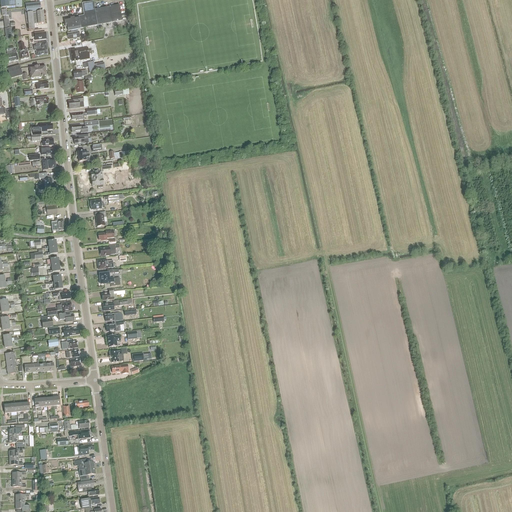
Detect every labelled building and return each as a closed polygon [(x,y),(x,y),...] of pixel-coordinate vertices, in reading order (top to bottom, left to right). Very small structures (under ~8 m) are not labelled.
[(94,9),(93,2),(82,4),(84,16),(64,20),(66,27),(67,27),(68,31),(122,21),(119,5),(94,9)] [(26,4),(26,12),(40,11),(40,3),(26,4)] [(34,25),(44,24),(43,12),(25,14),(26,24),(28,24),(29,30),(34,30),(34,25)] [(13,37),(12,28),(5,29),(6,38),(13,37)] [(79,38),(78,32),(71,33),(71,34),(67,34),(68,35),(67,36),(67,38),(68,38),(69,40),(73,39),(73,40),(74,40),(76,40),(76,39),(79,38)] [(45,33),(34,34),(32,34),(33,38),(35,38),(35,41),(46,40),(45,33)] [(23,43),(19,44),(20,51),(19,51),(20,55),(21,60),(29,58),(27,53),(26,48),(25,49),(23,43)] [(35,44),(36,46),(33,47),(34,51),(36,51),(36,57),(48,55),(47,47),(48,47),(47,43),(38,44),(35,44)] [(13,47),(6,48),(7,54),(4,55),(5,58),(6,63),(18,61),(17,55),(16,50),(14,51),(13,47)] [(80,61),(89,59),(87,48),(78,49),(78,50),(75,50),(70,51),(72,62),(77,61),(77,60),(80,60),(80,61)] [(89,72),(105,69),(104,65),(102,65),(102,66),(94,68),(93,61),(87,62),(89,72)] [(19,66),(7,69),(10,79),(22,76),(19,66)] [(46,71),(46,70),(46,68),(45,67),(39,67),(33,67),(33,68),(29,68),(30,79),(42,78),(42,76),(46,76),(46,71)] [(84,93),(86,92),(85,87),(83,88),(83,82),(74,83),(75,94),(84,93)] [(0,114),(4,114),(4,113),(6,113),(7,119),(10,118),(9,110),(6,111),(5,109),(4,109),(2,109),(1,99),(0,98),(0,114)] [(30,100),(31,107),(34,106),(34,104),(37,104),(37,106),(42,106),(42,105),(49,104),(49,103),(49,101),(48,100),(48,99),(48,98),(36,99),(33,99),(30,100)] [(84,108),(83,102),(83,98),(73,99),(73,102),(68,102),(69,109),(84,108)] [(87,113),(83,114),(76,114),(76,115),(71,116),(72,120),(76,120),(84,119),(84,117),(87,116),(86,116),(97,114),(96,109),(86,110),(87,113)] [(49,124),(39,125),(39,127),(36,127),(36,131),(32,131),(32,135),(40,135),(41,135),(40,132),(46,132),(46,130),(52,130),(52,125),(49,125),(49,124)] [(87,134),(80,135),(78,135),(78,138),(74,139),(75,145),(88,144),(88,139),(88,135),(87,135),(87,134)] [(47,156),(54,156),(54,149),(50,150),(49,148),(41,148),(41,156),(47,155),(47,156)] [(79,162),(85,161),(85,162),(89,162),(88,157),(87,153),(84,153),(84,152),(75,153),(76,157),(78,156),(79,162)] [(46,161),(42,161),(43,170),(47,170),(56,169),(55,160),(47,161),(46,161)] [(102,186),(103,185),(101,174),(99,174),(99,171),(93,172),(93,175),(91,175),(91,176),(90,176),(91,178),(91,179),(92,183),(91,184),(91,185),(92,186),(92,187),(97,186),(98,189),(103,188),(102,186)] [(51,180),(53,180),(52,176),(42,177),(43,186),(45,186),(45,190),(52,189),(51,180)] [(108,200),(108,204),(119,202),(118,196),(104,197),(104,200),(108,200)] [(91,210),(104,208),(104,204),(101,204),(101,200),(94,201),(90,202),(90,203),(90,205),(90,207),(90,209),(91,210)] [(46,208),(47,215),(57,214),(56,207),(46,208)] [(103,218),(106,218),(105,212),(99,213),(99,216),(95,217),(97,227),(104,226),(103,218)] [(55,225),(56,232),(65,231),(63,221),(53,222),(54,226),(55,225)] [(113,230),(110,231),(104,231),(105,234),(98,234),(98,236),(98,239),(99,239),(99,241),(103,240),(103,241),(106,241),(106,239),(114,238),(113,230)] [(116,255),(115,249),(119,248),(119,244),(109,246),(109,248),(104,248),(104,249),(100,250),(100,257),(105,256),(106,257),(109,256),(116,255)] [(44,249),(44,250),(49,249),(49,253),(45,254),(45,256),(50,255),(57,254),(56,247),(44,249)] [(109,268),(109,264),(113,264),(112,261),(106,262),(106,260),(97,261),(97,262),(97,266),(98,266),(98,269),(109,268)] [(60,271),(59,265),(47,266),(47,267),(51,267),(52,271),(47,272),(48,274),(52,273),(60,271)] [(100,285),(110,284),(111,287),(120,286),(119,279),(113,279),(113,274),(119,273),(118,273),(122,272),(122,269),(107,271),(107,274),(99,275),(99,276),(99,279),(100,279),(100,281),(99,281),(100,284),(100,285)] [(62,289),(61,283),(49,284),(49,285),(54,285),(54,289),(50,289),(50,291),(55,291),(55,290),(62,289)] [(117,294),(124,293),(124,289),(116,289),(109,290),(109,294),(102,295),(102,297),(102,298),(102,300),(102,301),(106,301),(107,301),(114,300),(113,297),(113,294),(117,294)] [(53,297),(59,297),(59,301),(62,300),(65,300),(65,299),(71,299),(70,294),(69,294),(69,293),(61,294),(61,292),(58,292),(53,293),(53,297)] [(114,307),(119,306),(127,305),(127,300),(113,302),(113,304),(103,305),(103,312),(114,311),(114,307)] [(57,306),(57,311),(62,310),(62,312),(72,311),(72,310),(72,308),(71,308),(71,303),(61,304),(62,306),(60,306),(57,306)] [(65,314),(58,315),(59,321),(65,320),(65,323),(74,322),(73,319),(74,319),(74,315),(73,315),(72,315),(72,314),(72,313),(65,314)] [(118,314),(113,314),(113,315),(105,316),(105,322),(114,321),(114,322),(119,321),(118,314)] [(41,318),(42,329),(53,327),(52,316),(41,318)] [(106,332),(115,331),(115,332),(120,332),(120,326),(123,325),(123,322),(114,323),(114,325),(106,326),(106,332)] [(49,329),(50,336),(60,334),(59,328),(49,329)] [(72,328),(63,330),(64,338),(69,337),(69,336),(78,335),(78,330),(72,330),(72,328)] [(137,339),(136,332),(127,333),(128,340),(137,339)] [(109,347),(109,348),(117,347),(116,342),(121,341),(120,336),(116,337),(115,336),(107,337),(108,337),(108,341),(108,344),(109,347)] [(122,355),(121,350),(113,351),(113,352),(109,352),(110,356),(110,357),(110,359),(111,363),(119,362),(119,361),(119,359),(118,358),(118,355),(122,355)] [(132,355),(133,362),(144,361),(144,360),(149,359),(148,354),(143,355),(143,354),(132,355)] [(25,373),(32,373),(32,365),(31,365),(31,362),(28,362),(28,365),(24,365),(25,373)] [(40,364),(32,365),(32,373),(40,372),(40,364)] [(111,368),(112,373),(116,373),(122,373),(122,374),(128,374),(127,365),(117,366),(117,367),(111,368)] [(82,402),(82,401),(74,402),(75,410),(83,409),(83,408),(89,407),(88,401),(82,402)] [(79,425),(77,425),(71,426),(71,430),(79,430),(79,429),(82,428),(82,429),(89,428),(88,422),(84,422),(81,422),(79,422),(79,425)] [(49,425),(50,431),(50,432),(58,432),(58,430),(58,424),(49,425)] [(9,436),(9,437),(18,436),(18,432),(24,432),(24,426),(16,426),(16,429),(8,430),(9,430),(9,436)] [(78,435),(78,439),(90,438),(89,430),(77,432),(74,432),(74,431),(68,432),(69,437),(72,437),(72,436),(78,435)] [(18,436),(9,437),(9,443),(9,444),(16,443),(16,447),(22,447),(25,447),(25,441),(18,441),(18,436)] [(91,445),(77,446),(79,456),(88,455),(88,451),(94,450),(93,446),(91,446),(91,445)] [(84,464),(85,470),(94,469),(93,462),(87,463),(86,460),(78,461),(78,465),(84,464)] [(43,466),(42,466),(43,474),(48,473),(47,465),(52,465),(52,462),(42,463),(43,466)] [(80,477),(81,483),(89,482),(89,479),(88,476),(95,475),(94,469),(85,470),(86,476),(80,477)] [(99,495),(98,490),(91,491),(91,488),(94,487),(93,481),(89,482),(81,483),(77,483),(78,489),(82,489),(83,493),(88,492),(89,496),(92,495),(92,496),(99,495)] [(80,501),(82,510),(92,508),(91,508),(90,505),(91,505),(92,506),(94,506),(94,505),(99,504),(99,503),(100,503),(100,500),(99,501),(99,498),(80,501)] [(25,502),(15,502),(15,503),(16,503),(16,509),(15,509),(22,509),(21,511),(30,511),(30,507),(29,506),(25,506),(25,502)]
